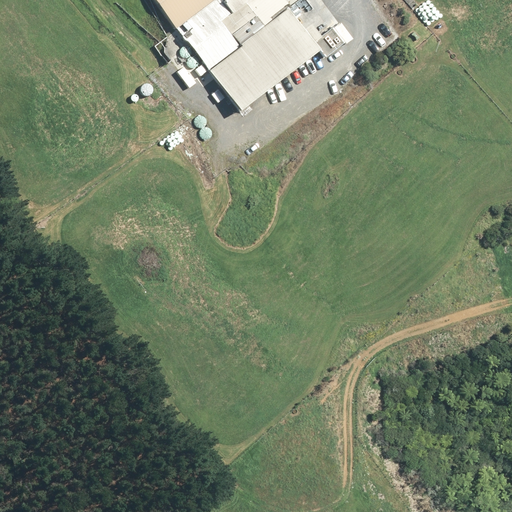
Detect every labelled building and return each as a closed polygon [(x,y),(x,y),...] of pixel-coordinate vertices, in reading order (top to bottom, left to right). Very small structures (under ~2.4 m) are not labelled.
[(212,0),(148,0),(182,47),(225,17),(212,0)] [(299,23),(219,83),(253,129),(333,68),(299,23)] [(195,83),(183,67),(176,73),(188,89),(195,83)] [(146,82),(138,88),(145,98),(153,93),(146,82)] [(197,131),(209,126),(204,114),(192,119),(197,131)] [(209,126),(197,131),(201,140),(213,135),(209,126)]
